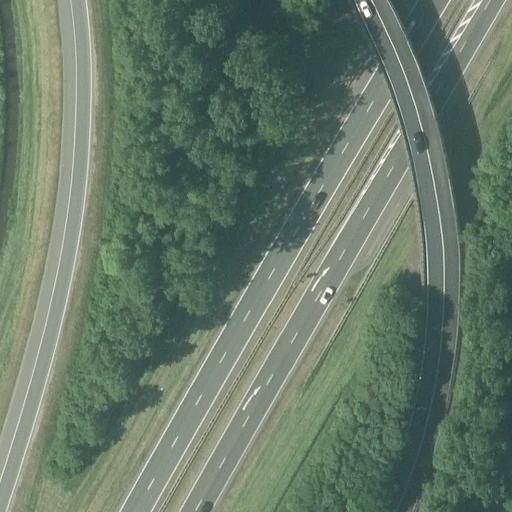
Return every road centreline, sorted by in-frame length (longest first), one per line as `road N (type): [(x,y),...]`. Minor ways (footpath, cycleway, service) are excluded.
road 1 (trunk): [(379,511),(420,400),(433,259),(416,123),(371,0)]
road 2 (trunk): [(80,0),(82,176),(65,279),(0,504)]
road 3 (trunk): [(193,511),(392,168)]
road 4 (trunk): [(298,213),(133,511)]
road 5 (primary): [(427,0),(298,213)]
road 6 (primary): [(392,168),(493,0)]
